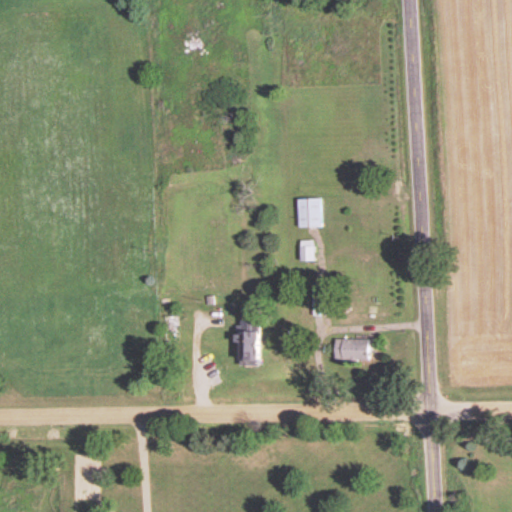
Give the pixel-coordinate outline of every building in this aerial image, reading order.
[(320,198),(295,198),(295,228),(320,228),(320,198)] [(312,241),(297,241),(297,261),(312,261),(312,241)] [(177,342),(177,315),(162,315),(162,342),(177,342)] [(235,364),(254,364),(254,327),(235,327),(235,364)] [(332,340),(332,360),(368,360),(368,340),(332,340)]
